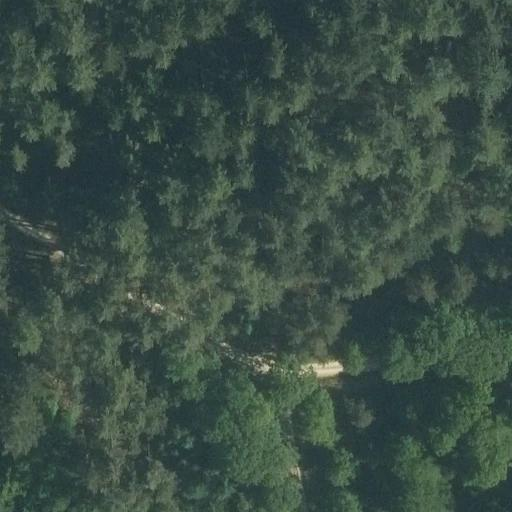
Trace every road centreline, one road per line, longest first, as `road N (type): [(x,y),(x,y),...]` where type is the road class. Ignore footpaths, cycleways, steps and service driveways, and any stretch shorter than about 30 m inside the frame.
road 1 (track): [(0,200),(272,378),(327,373),(511,320)]
road 2 (track): [(272,378),(302,511)]
